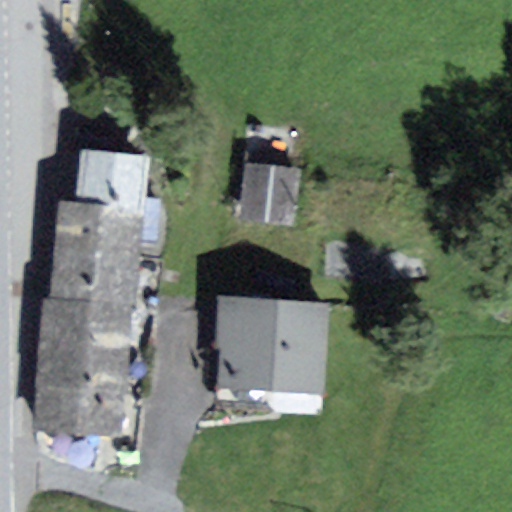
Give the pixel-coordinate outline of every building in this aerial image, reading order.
[(148,160),(82,156),(78,212),(142,215),(145,215),(148,160)] [(295,173),(252,169),(247,215),(290,220),(295,173)] [(78,212),(61,211),(55,305),(130,310),(137,310),(142,215),(78,212)] [(122,392),(125,392),(130,310),(55,305),(47,305),(42,388),(45,388),(122,392)] [(324,310),(229,307),(226,385),(321,388),(324,310)] [(42,427),(119,432),(122,392),(45,388),(42,427)]
